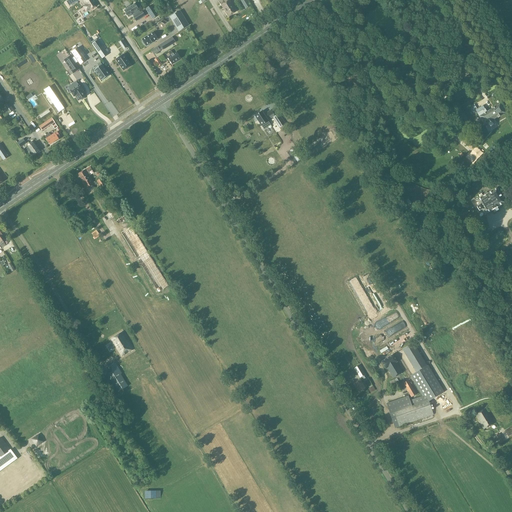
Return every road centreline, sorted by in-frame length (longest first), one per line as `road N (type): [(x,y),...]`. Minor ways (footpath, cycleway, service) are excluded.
road 1 (unclassified): [(161,101),(368,442)]
road 2 (track): [(453,0),(496,73),(479,88),(473,80),(449,85),(439,95),(448,119)]
road 3 (primary): [(166,97),(314,0)]
road 4 (primary): [(58,169),(161,101)]
